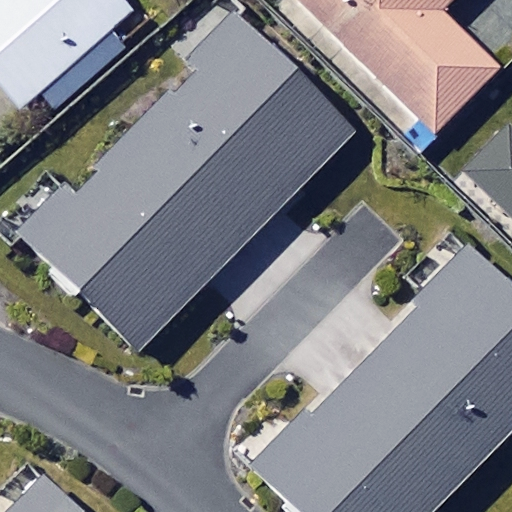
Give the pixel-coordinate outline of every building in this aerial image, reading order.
[(138,20),(120,0),(0,0),(0,89),(27,119),(138,20)] [(464,0),(295,0),(440,141),(502,78),(444,21),(464,0)] [(358,136),(241,22),(192,73),(200,81),(82,201),(74,194),(25,243),(142,357),(358,136)] [(511,137),(469,181),(511,224),(511,137)] [(511,285),(477,251),(418,311),(425,318),(319,426),(313,420),(259,475),(296,511),(446,511),(511,446),(511,285)] [(68,511),(49,491),(25,511),(68,511)]
